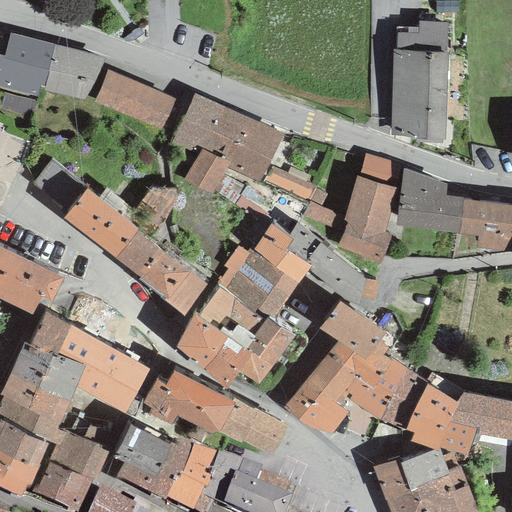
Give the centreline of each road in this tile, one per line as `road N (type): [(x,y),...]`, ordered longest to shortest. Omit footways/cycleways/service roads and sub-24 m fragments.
road 1 (residential): [(511,190),(336,137),(0,15)]
road 2 (residential): [(263,400),(340,299),(368,303),(382,275),(511,262)]
road 3 (residential): [(263,400),(376,511)]
road 4 (residential): [(177,346),(100,482)]
road 5 (residential): [(6,204),(94,247),(95,296)]
road 6 (residential): [(0,379),(26,320),(95,296)]
